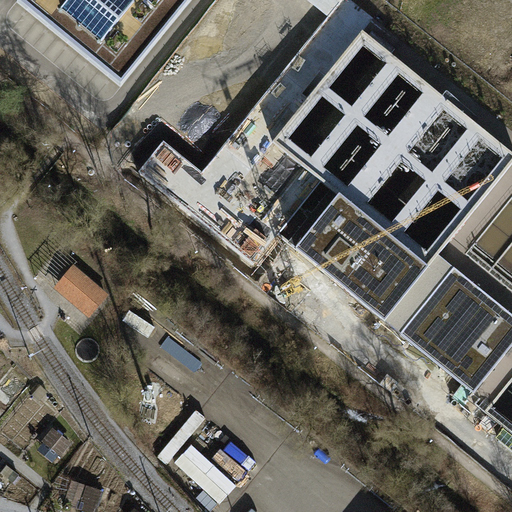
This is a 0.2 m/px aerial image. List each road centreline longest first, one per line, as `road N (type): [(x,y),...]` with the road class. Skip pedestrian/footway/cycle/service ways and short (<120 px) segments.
road 1 (track): [(0,81),(511,497)]
road 2 (track): [(0,324),(18,338),(50,325),(2,216),(66,134)]
